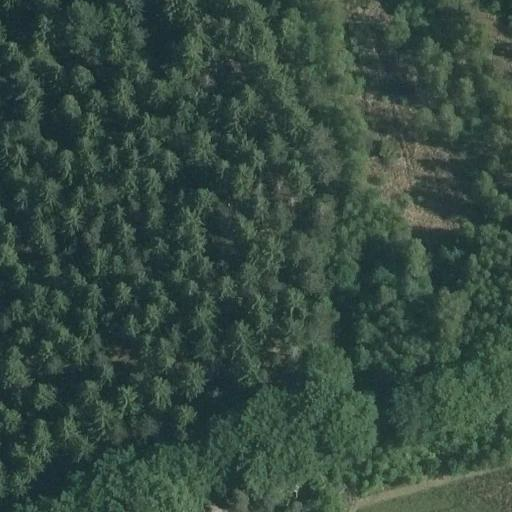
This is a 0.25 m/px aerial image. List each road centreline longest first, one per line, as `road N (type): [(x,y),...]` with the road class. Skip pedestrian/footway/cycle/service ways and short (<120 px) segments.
road 1 (track): [(356,429),(511,384)]
road 2 (track): [(203,479),(356,429)]
